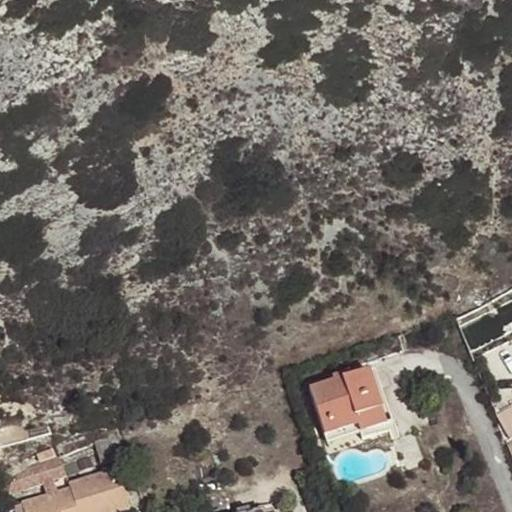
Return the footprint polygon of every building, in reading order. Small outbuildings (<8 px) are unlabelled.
[(327,444),(360,433),(363,439),(388,432),(368,367),(333,378),(335,382),(310,389),(327,444)] [(511,406),(499,413),(511,439),(511,438),(511,406)] [(116,435),(95,442),(102,463),(123,457),(116,435)] [(77,511),(71,489),(55,494),(51,481),(66,476),(59,456),(38,464),(43,479),(44,479),(47,486),(50,496),(23,505),(25,511),(77,511)] [(14,497),(47,486),(44,479),(43,479),(38,464),(29,466),(8,479),(14,497)] [(71,489),(77,511),(121,511),(130,509),(117,470),(69,484),(71,489)]
